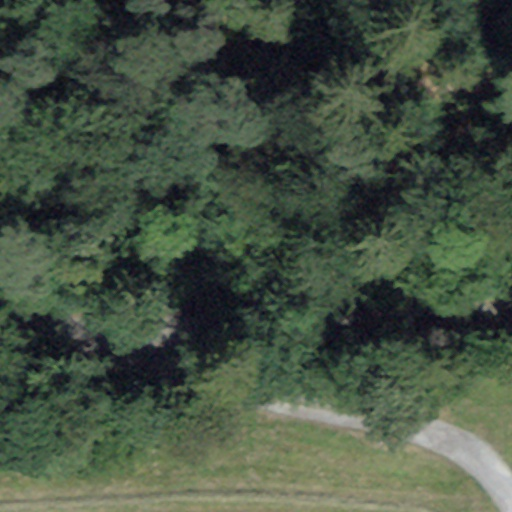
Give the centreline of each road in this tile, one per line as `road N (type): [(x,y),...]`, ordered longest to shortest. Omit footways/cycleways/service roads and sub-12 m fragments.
road 1 (unclassified): [(0,322),(112,335),(511,321)]
road 2 (track): [(511,490),(507,475),(433,435),(112,335)]
